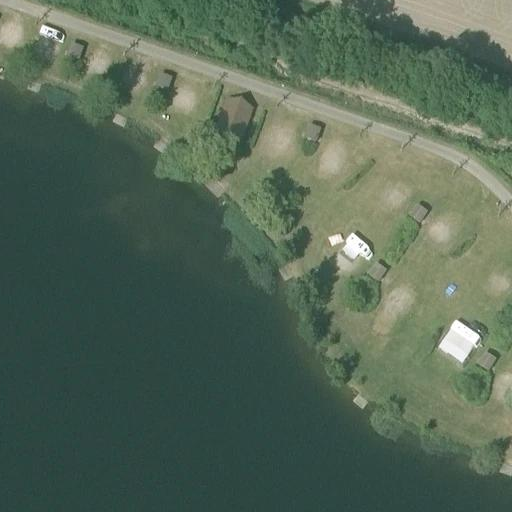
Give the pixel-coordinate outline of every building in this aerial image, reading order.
[(0,49),(10,52),(17,23),(0,18),(0,49)] [(71,48),(66,60),(77,64),(82,52),(71,48)] [(89,50),(84,65),(100,70),(104,54),(89,50)] [(122,85),(144,91),(150,68),(129,62),(122,85)] [(159,78),(155,90),(166,94),(170,82),(159,78)] [(174,78),(164,107),(185,115),(195,85),(174,78)] [(213,147),(240,149),(244,106),(217,103),(213,147)] [(281,159),(289,137),(261,128),(254,150),(281,159)] [(308,129),(304,140),(315,144),(319,133),(308,129)] [(337,170),(345,139),(328,135),(320,166),(337,170)] [(384,173),(369,190),(392,210),(407,193),(384,173)] [(422,221),(434,230),(444,216),(433,207),(422,221)] [(415,209),(409,219),(418,225),(425,215),(415,209)] [(352,270),(365,258),(349,240),(335,253),(352,270)] [(374,267),(367,277),(377,284),(384,274),(374,267)] [(479,287),(498,296),(507,278),(487,269),(479,287)] [(394,271),(382,288),(405,305),(417,288),(394,271)] [(447,327),(429,354),(456,371),(473,343),(447,327)] [(483,357),(477,367),(487,373),(494,363),(483,357)] [(511,378),(500,374),(488,400),(507,409),(511,396),(511,378)]
